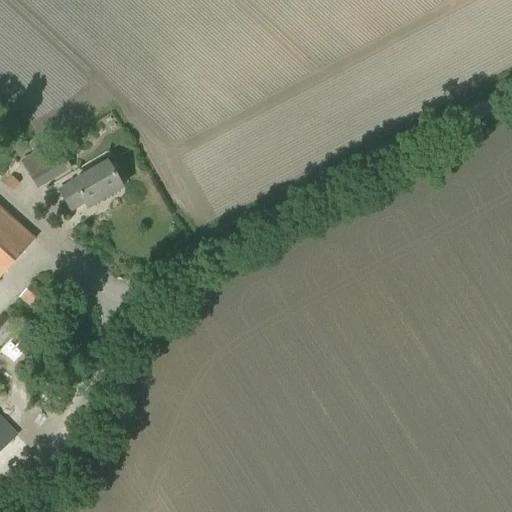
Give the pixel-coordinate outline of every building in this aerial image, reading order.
[(20,161),(37,190),(72,170),(62,154),(50,161),(42,148),(20,161)] [(123,189),(107,163),(59,190),(72,213),(85,205),(87,210),(123,189)] [(0,209),(0,278),(35,240),(0,209)] [(21,298),(37,313),(49,300),(33,285),(21,298)] [(0,453),(18,436),(0,417),(0,453)]
